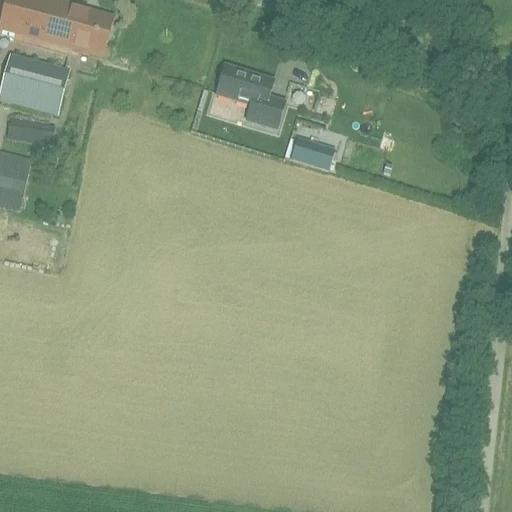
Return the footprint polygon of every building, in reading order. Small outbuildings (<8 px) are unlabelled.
[(73,53),(102,61),(113,21),(69,9),(69,6),(54,2),(53,4),(37,0),(7,0),(0,28),(0,38),(72,58),(73,53)] [(0,103),(57,118),(68,74),(10,58),(0,98),(0,103)] [(275,132),(282,106),(268,102),(273,84),(225,70),(217,98),(252,108),(247,124),(275,132)] [(304,130),(320,137),(325,125),(309,118),(304,130)] [(10,122),(7,142),(51,150),(54,130),(10,122)] [(334,154),(321,150),(297,142),(291,161),(328,173),(334,154)] [(5,156),(0,178),(0,206),(23,212),(35,163),(5,156)]
